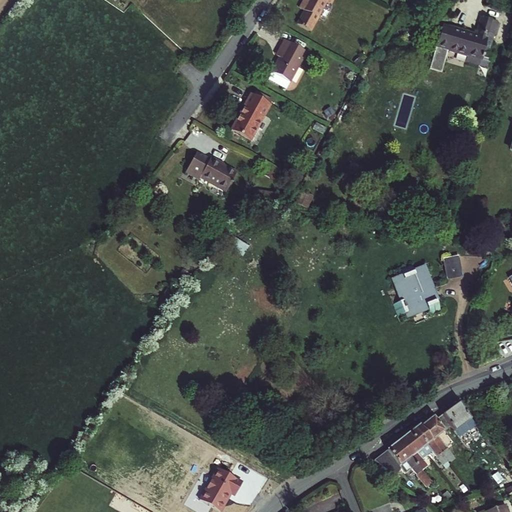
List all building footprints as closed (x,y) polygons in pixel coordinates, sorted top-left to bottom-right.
[(295,0),(294,4),(297,5),(290,19),(303,25),(315,0),(295,0)] [(480,28),(482,28),(480,33),(447,23),(434,68),(445,71),(452,48),(469,54),(467,60),(482,65),(485,53),(492,55),(502,21),(483,16),(480,28)] [(308,53),(283,40),(274,55),(278,58),(267,80),(289,92),(308,53)] [(269,101),(249,92),(232,129),(252,138),(269,101)] [(196,152),(186,172),(200,179),(202,175),(229,189),(238,170),(210,156),(209,158),(196,152)] [(461,276),(457,256),(443,259),(447,279),(461,276)] [(403,309),(394,312),(402,332),(415,326),(418,332),(430,327),(426,319),(429,318),(431,323),(441,319),(435,303),(432,305),(430,299),(433,298),(426,280),(427,280),(424,274),(413,279),(411,273),(404,276),(403,274),(388,280),(396,299),(398,298),(403,309)] [(473,355),(476,362),(498,354),(495,346),(473,355)] [(460,397),(442,410),(451,421),(455,427),(473,414),(460,397)] [(451,421),(442,410),(435,415),(433,413),(421,422),(448,456),(453,452),(437,431),(451,421)] [(448,456),(421,422),(419,420),(408,428),(426,451),(431,447),(442,460),(448,456)] [(426,451),(408,428),(397,437),(421,466),(426,463),(420,455),(426,451)] [(421,466),(397,437),(374,456),(386,465),(390,460),(394,464),(396,462),(404,469),(411,464),(427,482),(431,478),(421,466)] [(217,469),(199,501),(217,511),(219,511),(230,494),(234,496),(241,484),(217,469)] [(506,511),(503,503),(487,508),(488,511),(506,511)]
